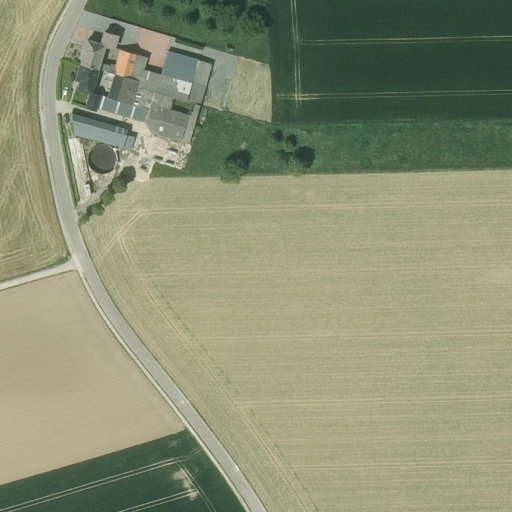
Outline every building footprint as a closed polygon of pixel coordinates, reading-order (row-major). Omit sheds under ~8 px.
[(117,37),(104,33),(101,44),(104,45),(104,46),(113,49),(117,37)] [(101,44),(87,40),(84,49),(82,57),(80,65),(100,70),(101,67),(98,66),(104,49),(101,48),(101,45),(104,46),(104,45),(101,44)] [(136,55),(122,50),(117,68),(115,74),(129,79),(136,55)] [(197,60),(167,52),(161,76),(191,83),(197,60)] [(136,55),(129,79),(139,81),(142,71),(146,57),(136,55)] [(100,70),(80,65),(78,72),(77,72),(75,80),(79,81),(77,89),(90,93),(91,93),(93,85),(97,73),(100,73),(100,70)] [(117,68),(109,66),(107,72),(115,74),(117,68)] [(161,76),(142,71),(139,81),(137,88),(154,93),(186,102),(191,83),(161,76)] [(115,74),(107,72),(105,79),(113,81),(108,98),(104,111),(145,123),(154,93),(137,88),(139,81),(129,79),(115,74)] [(204,87),(191,83),(186,102),(199,106),(204,87)] [(100,95),(91,93),(90,93),(86,109),(95,111),(96,108),(100,95)] [(186,102),(154,93),(145,123),(152,132),(189,144),(199,106),(186,102)] [(108,98),(100,95),(96,108),(104,111),(108,98)] [(127,130),(72,114),(71,118),(75,135),(122,148),(126,135),(127,130)] [(134,137),(126,135),(122,148),(131,150),(134,137)] [(103,146),(99,146),(96,147),(94,149),(91,152),(90,156),(89,161),(91,165),(93,169),(96,172),(100,173),(104,173),(107,173),(111,171),(114,168),(116,165),(117,161),(117,158),(116,154),(113,149),(110,147),(106,146),(103,146)]
